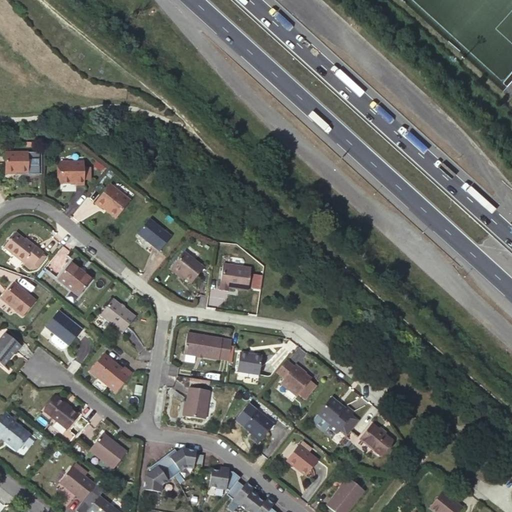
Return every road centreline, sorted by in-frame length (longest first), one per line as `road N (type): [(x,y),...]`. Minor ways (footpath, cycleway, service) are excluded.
road 1 (trunk): [(194,0),(511,290)]
road 2 (trunk): [(511,238),(249,0)]
road 3 (residential): [(386,397),(293,329),(164,304)]
road 4 (residential): [(0,209),(42,202),(164,304)]
road 5 (residential): [(145,434),(211,445),(294,511)]
road 6 (residential): [(29,359),(127,433),(145,434)]
road 7 (residential): [(164,304),(145,434)]
